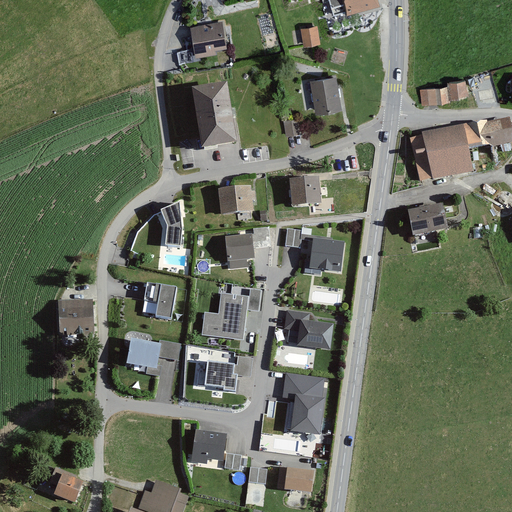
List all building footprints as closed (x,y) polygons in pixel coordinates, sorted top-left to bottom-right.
[(375,0),(331,0),(335,13),(346,10),(347,14),(377,5),(375,0)] [(220,19),(187,23),(192,56),(224,51),(220,19)] [(316,29),(303,31),(305,46),(319,44),(316,29)] [(335,74),(308,78),(313,112),(341,108),(335,74)] [(445,85),(417,87),(419,104),(448,101),(447,97),(465,95),(463,79),(445,81),(445,85)] [(226,84),(189,90),(199,151),(235,145),(226,84)] [(492,87),(476,89),(478,102),(493,99),(492,87)] [(511,138),(507,116),(407,137),(416,183),(470,172),(466,151),(511,141),(511,138)] [(297,119),(284,122),(287,137),(300,134),(297,119)] [(318,176),(288,179),(291,205),(320,202),(318,176)] [(249,186),(216,189),(218,216),(252,213),(249,186)] [(178,203),(158,212),(165,228),(164,243),(178,246),(180,231),(178,203)] [(443,205),(406,211),(410,237),(447,230),(443,205)] [(251,236),(223,238),(225,261),(253,259),(252,249),(269,248),(268,227),(251,228),(251,236)] [(302,230),(287,228),(285,246),(300,248),(301,239),(301,234),(302,230)] [(332,238),(301,234),(301,239),(313,241),(311,259),(305,258),(304,273),(321,275),(321,271),(341,273),(345,241),(332,240),(332,238)] [(175,287),(147,281),(140,314),(168,319),(175,287)] [(247,297),(219,294),(216,314),(203,313),(200,335),(241,340),(245,311),(258,312),(261,289),(248,287),(247,297)] [(90,298),(56,300),(57,334),(92,333),(90,298)] [(308,312),(285,310),(283,328),(298,330),(296,346),(328,350),(332,324),(307,321),(308,312)] [(157,344),(128,339),(123,365),(153,371),(156,357),(176,360),(179,343),(158,339),(157,344)] [(235,367),(210,364),(207,386),(230,389),(231,377),(249,379),(252,356),(236,354),(235,367)] [(283,396),(295,398),(295,394),(322,397),(325,377),(286,372),(283,396)] [(322,397),(295,394),(295,398),(291,430),(321,434),(325,398),(322,397)] [(225,433),(193,428),(189,461),(204,463),(205,458),(221,460),(225,433)] [(241,455),(226,453),(224,468),(239,470),(241,455)] [(250,467),(249,482),(266,484),(268,470),(250,467)] [(315,471),(287,467),(284,489),(312,492),(315,471)] [(82,482),(61,473),(52,495),(72,504),(82,482)] [(182,511),(188,496),(180,493),(181,489),(157,480),(152,493),(145,491),(137,511),(132,509),(130,511),(182,511)]
